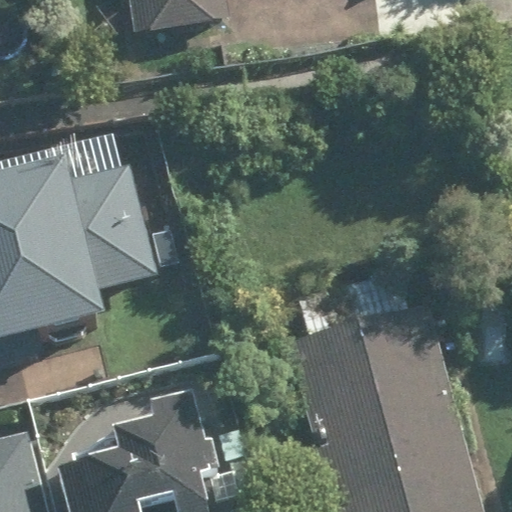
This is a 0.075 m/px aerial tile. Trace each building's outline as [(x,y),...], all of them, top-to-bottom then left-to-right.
[(137,0),(144,43),(244,27),(239,0),(137,0)] [(171,279),(143,172),(92,185),(87,168),(0,189),(0,374),(61,359),(56,343),(130,324),(122,292),(171,279)] [(498,511),(445,310),(298,349),(341,511),(498,511)] [(246,511),(217,399),(174,410),(179,430),(136,441),(141,460),(75,477),(83,511),(183,511),(192,510),(192,511),(246,511)] [(0,511),(53,511),(36,440),(0,448),(0,511)]
